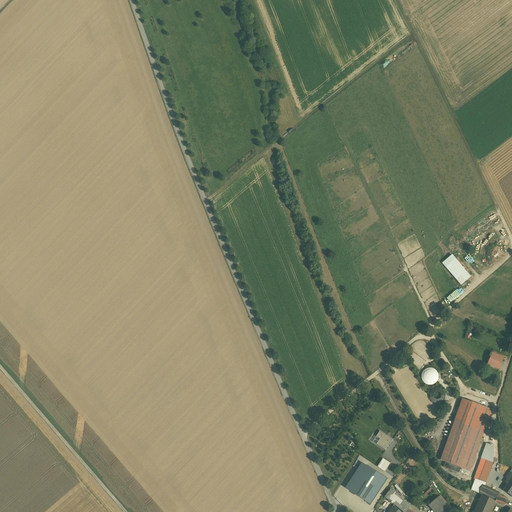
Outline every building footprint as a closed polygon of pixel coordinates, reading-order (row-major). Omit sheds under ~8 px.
[(392,53),(380,65),(384,69),(396,57),(392,53)] [(476,235),(491,221),(488,217),(484,221),(485,222),(473,232),(476,235)] [(499,224),(470,240),(473,245),(502,229),(499,224)] [(470,277),(452,255),(442,263),(461,285),(470,277)] [(493,351),(488,363),(499,368),(504,356),(493,351)] [(437,380),(438,377),(437,373),(436,371),(433,369),(430,369),(427,369),(424,371),(422,374),(422,377),(422,380),(424,383),(427,384),(430,385),(433,384),(436,382),(437,380)] [(444,399),(445,396),(444,393),(442,390),(440,389),(437,388),(434,389),(432,390),(430,393),(429,396),(430,399),(432,401),(434,403),(437,403),(440,403),(443,401),(444,399)] [(492,410),(462,399),(454,421),(484,432),(492,410)] [(484,432),(454,421),(440,460),(445,462),(461,468),(470,471),(484,432)] [(393,440),(380,431),(373,442),(386,450),(393,440)] [(487,446),(482,459),(490,462),(494,451),(492,451),(493,448),(487,446)] [(390,462),(383,458),(378,467),(384,471),(390,462)] [(482,459),(474,483),(482,486),(485,486),(493,463),(490,462),(482,459)] [(461,468),(445,462),(443,467),(459,472),(461,468)] [(346,488),(370,504),(386,479),(363,463),(346,488)] [(511,476),(509,481),(503,491),(511,496),(511,495),(511,476)] [(482,486),(474,483),(471,490),(479,494),(482,486)] [(499,493),(485,486),(482,486),(479,494),(482,495),(495,502),(497,498),(498,493),(499,493)] [(404,511),(410,505),(391,489),(385,497),(403,511),(404,511)] [(482,495),(474,511),(490,511),(495,503),(496,502),(495,502),(482,495)] [(452,511),(453,511),(439,496),(428,505),(433,511),(452,511)]
